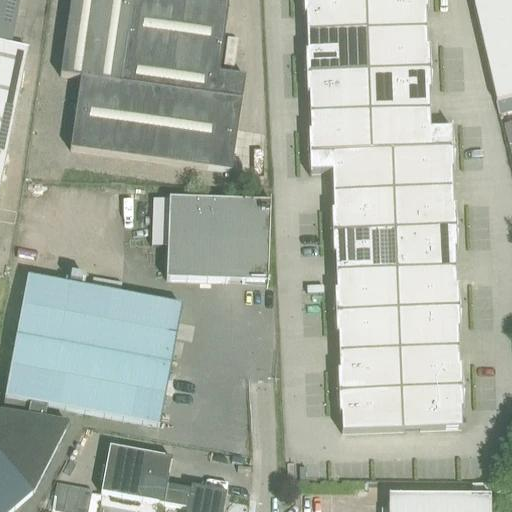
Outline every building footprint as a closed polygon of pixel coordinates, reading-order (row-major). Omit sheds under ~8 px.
[(0,0),(0,185),(27,50),(11,47),(20,0),(0,0)] [(73,0),(62,80),(83,82),(73,154),(234,175),(247,79),(221,76),(230,0),(73,0)] [(303,0),(304,18),(306,18),(307,54),(305,54),(306,75),(303,75),(303,77),(306,76),(307,98),(309,98),(310,134),(308,134),(309,155),(306,155),(306,157),(309,156),(310,178),(311,178),(311,175),(332,174),(333,213),(331,213),(332,234),(329,234),(329,236),(332,236),(333,257),(335,257),(336,293),(334,293),(335,314),(332,314),(332,316),(335,316),(336,337),(338,337),(339,373),(337,373),(338,394),(335,394),(335,396),(338,396),(339,417),(341,417),(342,435),(461,431),(461,412),(463,412),(462,391),(465,391),(465,389),(462,389),(461,368),(459,368),(458,332),(460,332),(459,311),(462,311),(462,309),(459,310),(458,288),(456,288),(455,252),(457,252),(456,231),(458,231),(458,229),(456,230),(455,208),(453,208),(452,172),(454,172),(453,151),(456,151),(455,150),(453,150),(452,128),(451,128),(451,131),(430,132),(428,93),(431,93),(430,72),(433,72),(432,70),(430,70),(429,49),(427,49),(426,13),(428,13),(427,0),(303,0)] [(497,104),(511,99),(511,0),(503,0),(474,7),(496,104),(497,104)] [(499,114),(511,111),(511,100),(508,101),(497,104),(499,114)] [(511,120),(501,123),(511,172),(511,120)] [(267,289),(270,201),(169,198),(166,282),(267,286),(267,289)] [(182,308),(28,279),(5,400),(159,429),(182,308)] [(0,511),(13,511),(33,495),(69,426),(0,414),(0,511)] [(223,511),(227,495),(191,489),(191,493),(167,488),(172,461),(153,457),(108,450),(100,499),(162,508),(186,511),(223,511)] [(91,511),(95,493),(59,487),(54,511),(91,511)] [(387,511),(489,511),(489,498),(388,498),(387,511)]
